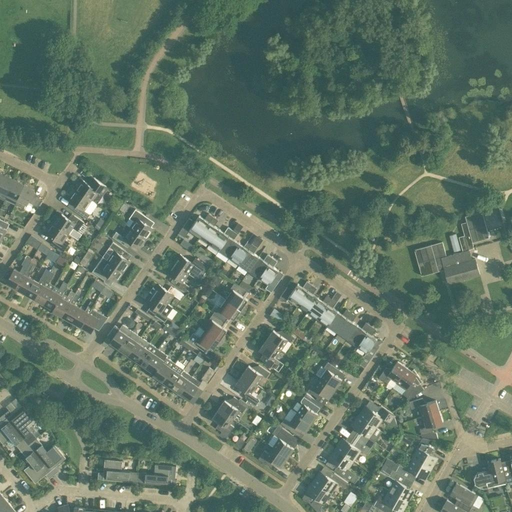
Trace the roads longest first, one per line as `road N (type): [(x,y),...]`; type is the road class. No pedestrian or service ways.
road 1 (residential): [(280,502),(398,326),(298,258)]
road 2 (residential): [(178,433),(298,258)]
road 3 (residential): [(81,362),(202,190)]
road 4 (residential): [(280,502),(178,433)]
